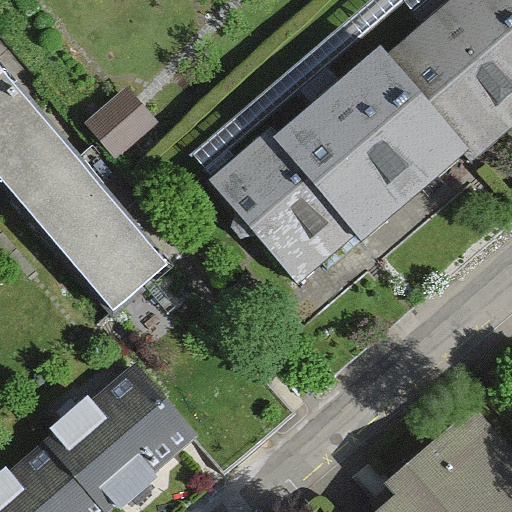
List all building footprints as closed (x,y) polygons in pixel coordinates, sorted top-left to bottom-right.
[(511,137),(511,5),(507,0),(462,0),(382,67),(468,168),(471,172),(511,137)] [(362,258),(468,168),(382,67),(379,64),(273,155),(352,247),(362,258)] [(157,126),(125,91),(88,126),(120,161),(157,126)] [(166,278),(5,94),(0,97),(0,196),(112,325),(166,278)] [(298,293),(352,247),(273,155),(266,146),(212,192),(298,293)] [(179,511),(223,475),(131,368),(48,439),(110,511),(179,511)] [(394,511),(511,511),(511,463),(473,420),(404,482),(384,500),(394,511)] [(110,511),(48,439),(0,479),(0,511),(110,511)]
